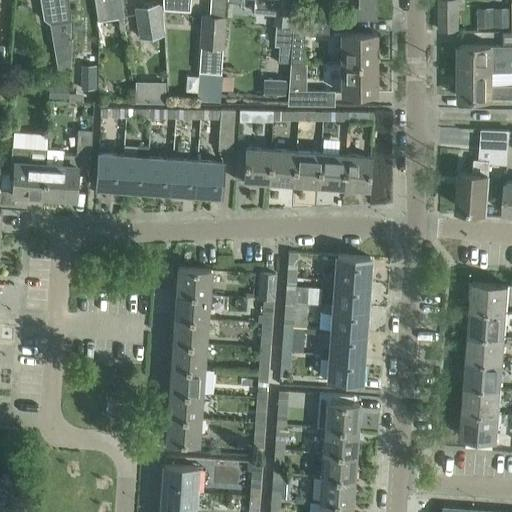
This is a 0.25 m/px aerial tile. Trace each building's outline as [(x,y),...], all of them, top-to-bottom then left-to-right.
[(69,18),(66,0),(40,0),(44,22),(69,18)] [(119,0),(94,0),(98,21),(118,18),(120,31),(124,30),(119,0)] [(256,0),(255,11),(272,13),(271,23),(275,23),(273,44),(279,45),(277,62),(289,63),(291,46),(292,31),(292,24),(288,24),(290,0),(256,0)] [(376,0),(358,0),(359,6),(343,7),(343,19),(346,19),(377,19),(376,0)] [(439,0),(439,30),(458,30),(457,0),(439,0)] [(156,4),(134,8),(139,37),(143,36),(161,33),(156,4)] [(202,17),(198,64),(196,100),(217,102),(223,19),(202,17)] [(292,31),(331,33),(332,19),(293,17),(292,24),(292,31)] [(460,45),(460,71),(493,71),(511,72),(511,60),(511,59),(511,31),(503,31),(503,45),(480,45),(460,45)] [(376,33),(356,33),(341,33),(341,64),(376,64),(376,33)] [(72,50),(91,50),(91,38),(73,37),(72,50)] [(377,92),(376,64),(341,64),(341,93),(377,92)] [(493,71),(459,71),(459,98),(511,97),(511,83),(493,83),(493,71)] [(49,84),(49,99),(68,100),(69,84),(49,84)] [(335,89),(288,89),(288,105),(335,105),(335,89)] [(101,116),(126,116),(126,107),(101,107),(101,116)] [(151,108),(126,107),(126,116),(151,117),(151,108)] [(176,108),(151,108),(151,117),(175,117),(176,108)] [(201,109),(176,108),(175,117),(200,118),(201,109)] [(235,109),(201,109),(200,118),(221,118),(219,149),(233,150),(235,109)] [(248,119),(273,120),(274,110),(248,109),(248,119)] [(298,110),(274,110),(273,120),(298,120),(298,110)] [(298,110),(298,120),(322,120),(323,120),(323,110),(298,110)] [(323,110),(323,120),(348,121),(348,111),(323,110)] [(348,111),(348,121),(373,121),(373,111),(348,111)] [(76,154),(62,153),(63,148),(46,147),(43,195),(74,197),(76,165),(89,166),(92,129),(78,128),(76,154)] [(510,129),(482,128),(479,159),(475,159),(474,173),(460,172),(458,193),(460,194),(459,207),(469,207),(469,209),(486,211),(489,162),(507,164),(510,129)] [(464,145),(477,146),(477,129),(465,128),(464,145)] [(12,193),(43,195),(46,147),(12,145),(10,177),(13,177),(12,193)] [(124,154),(122,187),(146,189),(149,156),(149,147),(138,146),(137,155),(124,154)] [(246,147),(243,179),(269,181),(271,149),(246,147)] [(271,149),(269,181),(294,183),(296,150),(271,149)] [(321,152),(296,150),(294,183),(318,185),(321,152)] [(97,165),(95,185),(122,187),(124,154),(98,152),(97,165)] [(321,152),(318,185),(342,186),(344,154),(321,152)] [(344,154),(342,186),(368,188),(371,156),(344,154)] [(173,158),(149,156),(146,189),(171,190),(173,158)] [(198,159),(173,158),(171,190),(196,192),(198,159)] [(198,159),(196,192),(220,194),(222,174),(223,161),(198,159)] [(297,252),(288,251),(288,252),(287,276),(296,277),(297,252)] [(336,274),(335,280),(368,283),(370,256),(353,255),(337,254),(336,274)] [(211,269),(178,266),(176,292),(209,294),(211,269)] [(256,297),(273,298),(275,273),(258,272),(256,297)] [(296,277),(287,276),(285,301),(308,302),(309,287),(295,286),(296,277)] [(368,283),(335,280),(333,305),(366,308),(368,283)] [(473,282),(471,308),(507,310),(508,285),(473,282)] [(209,294),(176,292),(174,316),(207,319),(209,294)] [(273,298),(264,298),(263,314),(258,314),(258,322),(262,322),(271,323),(273,298)] [(308,302),(285,301),(283,326),(292,326),(306,327),(308,302)] [(333,313),(332,330),(364,332),(366,308),(333,305),(333,313)] [(507,310),(471,308),(469,333),(505,336),(507,310)] [(174,316),(173,341),(205,343),(207,319),(174,316)] [(271,323),(262,322),(260,347),(269,348),(271,323)] [(292,326),(283,326),(281,350),(291,351),(292,326)] [(332,330),(330,355),(362,358),(364,332),(332,330)] [(505,336),(469,333),(467,359),(503,362),(505,336)] [(173,341),(171,366),(203,368),(205,343),(173,341)] [(269,348),(260,347),(259,372),(268,373),(269,348)] [(291,351),(281,350),(279,376),(289,376),(291,351)] [(330,355),(328,379),(341,380),(361,381),(362,358),(330,355)] [(503,362),(467,359),(465,385),(501,388),(503,362)] [(203,368),(171,366),(169,391),(202,393),(203,368)] [(268,373),(259,372),(257,397),(266,397),(268,373)] [(501,388),(465,385),(463,411),(499,413),(501,388)] [(279,390),(276,423),(286,424),(288,390),(279,390)] [(202,393),(169,391),(167,415),(200,418),(202,393)] [(319,392),(317,425),(325,426),(325,428),(357,430),(359,403),(351,403),(351,395),(319,392)] [(266,397),(257,397),(255,421),(264,422),(266,397)] [(499,413),(463,411),(461,436),(497,439),(499,413)] [(200,418),(167,415),(166,441),(198,443),(200,418)] [(264,422),(255,421),(253,447),(263,447),(264,422)] [(286,424),(276,423),(275,448),(291,449),(293,424),(286,424)] [(357,430),(325,428),(323,452),(355,455),(357,430)] [(291,449),(275,448),(273,472),(282,473),(284,449),(291,449)] [(323,452),(321,477),(354,479),(355,455),(323,452)] [(261,462),(246,461),(246,469),(251,469),(249,495),(258,496),(261,462)] [(164,464),(162,488),(195,490),(197,466),(184,465),(164,464)] [(282,473),(273,472),(271,497),(281,498),(282,473)] [(321,477),(319,501),(352,503),(354,479),(321,477)] [(162,488),(160,511),(193,511),(195,490),(162,488)] [(257,511),(258,496),(249,495),(248,511),(257,511)] [(281,498),(271,497),(269,511),(283,511),(284,507),(280,506),(281,498)] [(351,511),(352,503),(319,501),(318,511),(351,511)]
